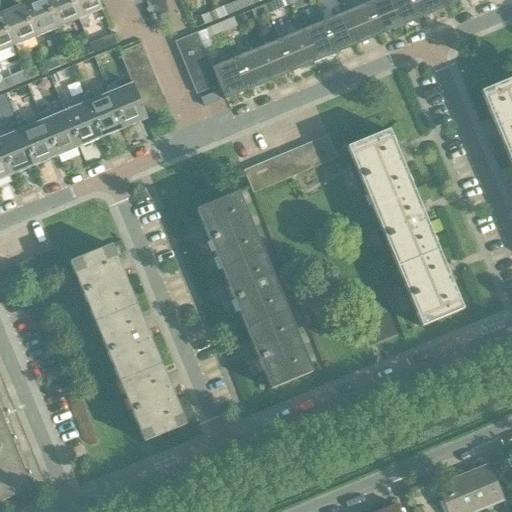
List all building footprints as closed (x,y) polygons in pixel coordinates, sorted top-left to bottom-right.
[(57,29),(44,0),(33,0),(21,5),(34,38),(57,29)] [(79,20),(70,0),(44,0),(57,29),(78,20),(79,20)] [(78,20),(81,28),(89,25),(86,17),(101,11),(96,0),(70,0),(79,20),(78,20)] [(259,3),(257,0),(240,0),(235,2),(239,11),(259,3)] [(281,9),(277,0),(276,0),(263,6),(266,15),(281,9)] [(380,36),(402,26),(390,0),(377,0),(367,4),(380,36)] [(390,0),(402,26),(424,17),(416,0),(390,0)] [(416,0),(424,17),(446,8),(442,0),(416,0)] [(442,0),(446,8),(465,0),(442,0)] [(235,2),(223,7),(227,16),(239,11),(235,2)] [(357,45),(380,36),(367,4),(344,14),(357,45)] [(34,38),(21,5),(0,13),(0,19),(12,48),(34,38)] [(263,6),(251,11),(254,20),(266,15),(263,6)] [(204,25),(218,20),(214,11),(201,17),(204,25)] [(335,54),(357,45),(344,14),(322,23),(335,54)] [(236,27),(232,18),(218,24),(222,33),(236,27)] [(0,52),(12,48),(0,19),(0,52)] [(313,63),(335,54),(322,23),(300,32),(313,63)] [(218,24),(206,29),(210,38),(222,33),(218,24)] [(291,73),(313,63),(300,32),(278,41),(291,73)] [(197,33),(175,42),(179,53),(201,44),(197,33)] [(101,40),(89,45),(93,54),(105,49),(101,40)] [(269,82),(291,73),(278,41),(256,50),(269,82)] [(141,44),(119,53),(124,64),(145,55),(141,44)] [(201,44),(179,53),(183,63),(205,54),(201,44)] [(82,58),(78,49),(67,54),(71,63),(82,58)] [(247,91),(269,82),(256,50),(234,60),(247,91)] [(44,63),(48,73),(71,63),(67,54),(54,59),(53,58),(44,63)] [(205,54),(183,63),(188,74),(210,65),(205,54)] [(128,73),(149,64),(145,55),(124,64),(128,73)] [(234,60),(211,69),(214,75),(219,85),(225,100),(247,91),(234,60)] [(132,84),(154,75),(149,64),(128,73),(132,84)] [(210,65),(188,74),(192,84),(214,75),(211,69),(210,65)] [(38,77),(34,67),(22,72),(26,81),(38,77)] [(10,77),(0,81),(0,82),(3,91),(14,86),(26,81),(22,72),(10,77)] [(136,94),(158,85),(154,75),(132,84),(136,94)] [(214,75),(192,84),(196,95),(219,85),(214,75)] [(511,78),(480,92),(511,168),(511,78)] [(145,116),(141,105),(136,94),(132,84),(118,90),(115,84),(105,88),(108,94),(109,94),(124,129),(146,120),(145,116)] [(163,96),(158,85),(136,94),(141,105),(163,96)] [(215,92),(201,98),(204,107),(219,101),(215,92)] [(88,103),(102,138),(124,129),(109,94),(108,94),(95,100),(92,93),(85,96),(83,97),(86,103),(88,103)] [(167,107),(163,96),(141,105),(145,116),(167,107)] [(66,97),(58,100),(61,106),(63,106),(68,103),(66,97)] [(73,109),(71,102),(68,103),(63,106),(61,106),(63,113),(65,112),(80,148),(102,138),(88,103),(86,103),(73,109)] [(45,106),(38,109),(40,115),(48,112),(45,106)] [(41,122),(43,121),(58,157),(80,148),(65,112),(63,113),(50,118),(48,112),(40,115),(39,116),(41,122)] [(19,131),(21,130),(36,166),(58,157),(43,121),(41,122),(29,127),(26,121),(17,125),(19,131)] [(6,136),(4,130),(0,131),(0,142),(13,175),(36,166),(21,130),(19,131),(6,136)] [(462,310),(419,204),(388,130),(346,148),(421,327),(462,310)] [(325,162),(336,158),(327,136),(316,141),(325,162)] [(325,162),(316,141),(306,145),(315,167),(325,162)] [(0,180),(13,175),(0,142),(0,180)] [(315,167),(306,145),(295,150),(304,171),(315,167)] [(304,171),(295,150),(285,154),(294,176),(304,171)] [(294,176),(285,154),(274,158),(283,180),(294,176)] [(283,180),(274,158),(264,163),(273,184),(283,180)] [(273,184),(264,163),(254,167),(263,188),(273,184)] [(254,167),(243,171),(252,193),(263,188),(254,167)] [(238,193),(196,210),(270,390),(312,372),(238,193)] [(143,442),(185,425),(111,246),(69,263),(143,442)] [(51,277),(62,272),(53,251),(42,255),(51,277)] [(41,281),(51,277),(42,255),(32,259),(41,281)] [(30,285),(41,281),(32,259),(21,264),(30,285)] [(20,290),(30,285),(21,264),(11,268),(20,290)] [(11,268),(1,272),(10,294),(20,290),(11,268)] [(0,501),(44,483),(0,376),(0,501)] [(498,490),(488,466),(438,488),(447,511),(474,511),(502,501),(506,511),(511,511),(511,491),(509,485),(498,490)]
